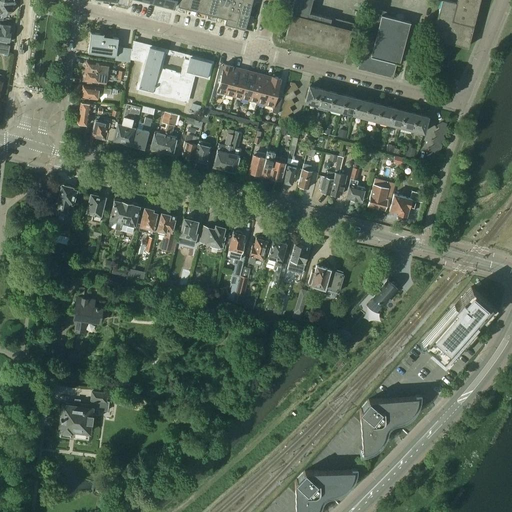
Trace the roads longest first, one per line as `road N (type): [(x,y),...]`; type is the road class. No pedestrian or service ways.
road 1 (tertiary): [(511,272),(35,146)]
road 2 (secondary): [(511,313),(455,397),(344,511)]
road 3 (secondary): [(360,511),(474,393),(511,341)]
road 4 (residential): [(460,101),(260,53)]
road 5 (residential): [(260,53),(73,5)]
